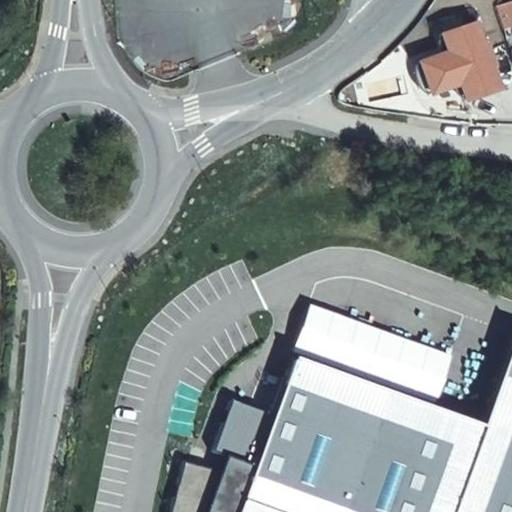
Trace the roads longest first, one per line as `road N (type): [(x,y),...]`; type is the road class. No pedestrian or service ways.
road 1 (residential): [(294,82),(375,125),(511,142)]
road 2 (tertiary): [(28,511),(55,336)]
road 3 (tertiary): [(155,196),(260,103)]
road 4 (tertiary): [(10,212),(55,336)]
road 5 (tertiary): [(260,103),(193,111),(138,105)]
road 6 (tertiary): [(10,212),(42,240),(75,248),(118,236)]
